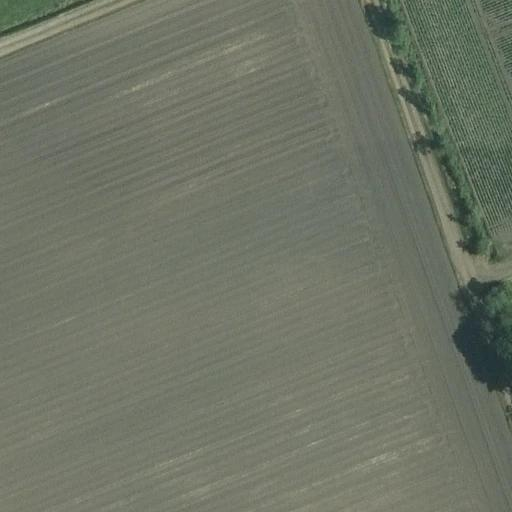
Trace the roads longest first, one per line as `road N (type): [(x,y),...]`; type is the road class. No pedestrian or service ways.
road 1 (track): [(472,280),(369,0)]
road 2 (track): [(128,0),(0,52)]
